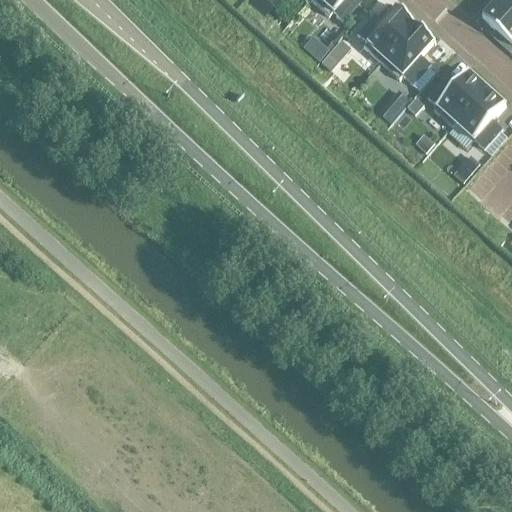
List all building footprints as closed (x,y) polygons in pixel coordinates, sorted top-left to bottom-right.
[(311,0),(309,2),(328,19),(332,15),(341,24),(359,4),(354,0),(311,0)] [(511,0),(501,0),(499,3),(511,14),(511,0)] [(511,14),(499,3),(482,21),(511,47),(511,14)] [(381,66),(416,28),(396,10),(395,11),(396,12),(384,26),(374,17),(356,37),(366,46),(362,50),(381,66)] [(435,46),(416,28),(381,66),(400,83),(403,80),(413,88),(431,68),(421,59),(434,46),(435,47),(435,46)] [(312,36),(303,48),(321,61),(329,49),(312,36)] [(335,40),(323,65),(336,72),(348,47),(335,40)] [(452,131),(487,92),(469,75),(455,90),(445,81),(427,101),(437,110),(434,114),(452,131)] [(506,109),(487,92),(452,131),(453,131),(456,127),(484,153),(502,132),(493,124),(506,109)] [(394,123),(411,100),(402,94),(386,117),(394,123)]
